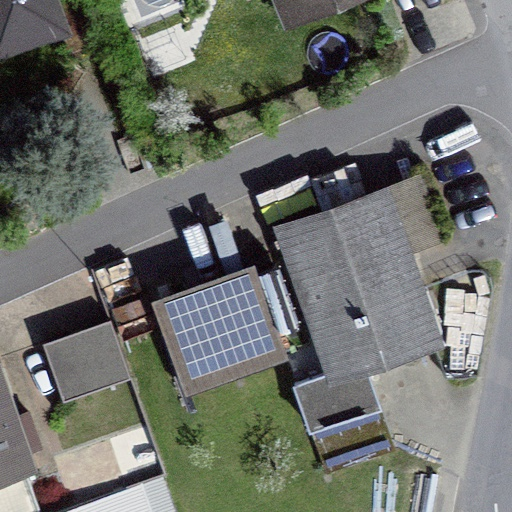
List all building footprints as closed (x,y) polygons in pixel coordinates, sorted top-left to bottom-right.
[(0,0),(0,47),(59,24),(50,0),(0,0)] [(282,0),(286,9),(308,0),(282,0)] [(282,225),(333,369),(295,382),(327,470),(393,447),(363,362),(434,338),(382,190),(282,225)] [(282,352),(253,272),(158,305),(187,386),(282,352)] [(304,303),(282,310),(300,364),(322,357),(304,303)] [(110,317),(42,341),(63,399),(130,375),(110,317)] [(0,471),(22,463),(0,395),(0,471)] [(135,511),(127,486),(54,511),(39,511),(22,463),(0,471),(0,511),(135,511)]
